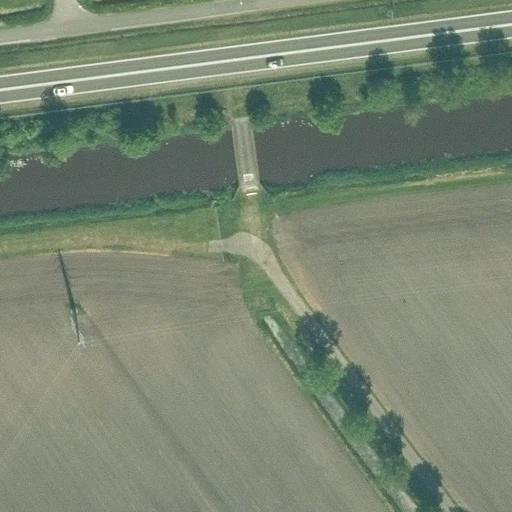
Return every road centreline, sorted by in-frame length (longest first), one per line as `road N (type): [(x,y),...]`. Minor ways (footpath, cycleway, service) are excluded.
road 1 (trunk): [(0,89),(511,24)]
road 2 (unclassified): [(450,511),(261,247)]
road 3 (unclassified): [(0,36),(277,0)]
road 4 (track): [(0,244),(90,237),(261,247)]
